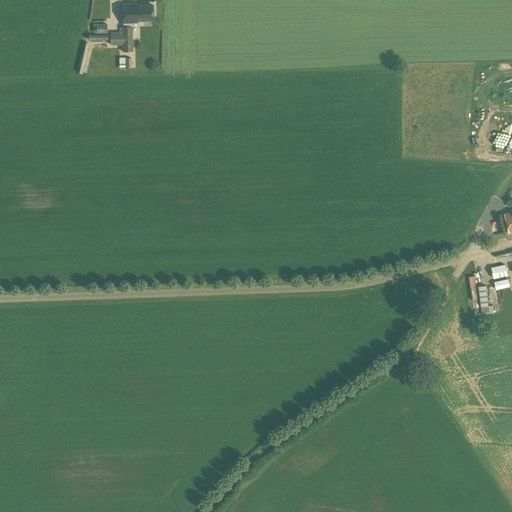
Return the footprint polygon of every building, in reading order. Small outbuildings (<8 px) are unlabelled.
[(136,4),(136,3),(122,4),(123,22),(136,22),(136,20),(152,20),(152,4),(136,4)] [(88,40),(107,40),(106,24),(95,24),(96,35),(88,35),(88,40)] [(133,52),(132,27),(121,27),(121,32),(110,33),(110,45),(122,45),(122,52),(133,52)] [(82,73),(89,43),(84,42),(77,72),(82,73)] [(493,278),(507,275),(505,265),(491,268),(493,278)] [(496,289),(509,286),(508,279),(494,282),(496,289)] [(486,285),(479,286),(482,315),(494,313),(493,305),(489,306),(486,285)]
